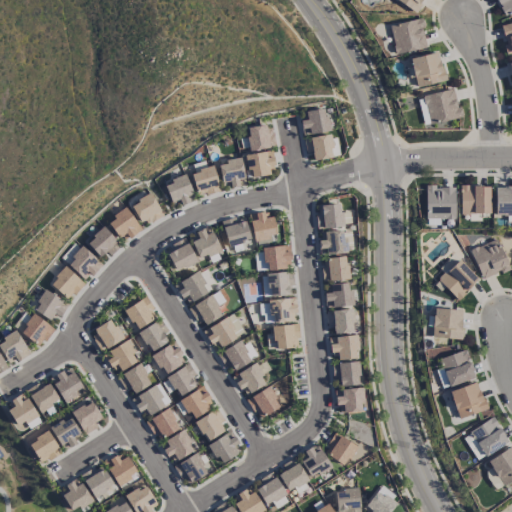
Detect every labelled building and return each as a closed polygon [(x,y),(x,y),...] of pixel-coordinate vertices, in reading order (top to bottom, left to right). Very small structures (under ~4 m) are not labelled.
[(395,0),(416,11),(421,0),(395,0)] [(511,0),(495,0),(505,15),(511,10),(511,0)] [(388,25),(395,54),(427,47),(420,18),(388,25)] [(506,54),(511,52),(511,21),(499,25),(506,54)] [(416,87),(444,80),(437,51),(406,59),(411,78),(413,77),(416,87)] [(429,123),(460,116),(453,88),(422,95),(429,123)] [(427,124),(423,98),(418,99),(422,124),(427,124)] [(329,129),(324,107),(305,111),(306,119),(300,120),(303,135),(329,129)] [(249,149),(273,146),(269,123),(245,127),(249,149)] [(304,137),(305,152),(311,151),(312,159),(332,157),(330,134),(304,137)] [(245,154),(248,176),(274,172),(272,151),(245,154)] [(229,183),(230,187),(244,184),(240,158),(217,162),(221,184),(229,183)] [(191,171),(196,195),(209,192),(208,187),(216,185),(213,166),(191,171)] [(163,183),(171,204),(179,201),(181,204),(193,199),(183,175),(163,183)] [(454,185),(424,186),(425,218),(454,218),(454,185)] [(460,213),(489,213),(489,185),(459,185),(460,213)] [(494,214),(511,214),(511,185),(494,185),(494,214)] [(130,204),(141,225),(162,214),(150,192),(130,204)] [(320,214),(315,214),(316,228),(341,227),(340,203),(320,204),(320,214)] [(139,227),(125,207),(106,220),(120,241),(139,227)] [(253,243),(275,239),(270,210),(248,214),(253,243)] [(221,221),(226,245),(249,240),(244,216),(221,221)] [(199,259),(220,249),(208,225),(195,232),(197,237),(190,241),(199,259)] [(106,250),(110,254),(120,246),(104,226),(86,241),(98,256),(106,250)] [(318,232),(320,255),(346,252),(344,229),(318,232)] [(509,267),(496,238),(469,250),(481,279),(509,267)] [(174,271),(195,262),(185,239),(164,248),(174,271)] [(261,247),(263,268),(291,266),(289,244),(261,247)] [(84,280),(100,264),(82,246),(66,262),(84,280)] [(452,255),(439,268),(443,272),(437,278),(456,299),(476,280),(452,255)] [(321,266),(322,280),(347,279),(346,256),(326,257),(326,266),(321,266)] [(49,283),(67,299),(83,282),(64,266),(49,283)] [(263,272),(264,296),(291,295),(289,271),(263,272)] [(207,293),(198,272),(175,282),(184,303),(207,293)] [(330,292),(324,292),(324,306),(350,306),(350,283),(329,283),(330,292)] [(32,309),(51,320),(55,313),(60,316),(67,303),(44,289),(32,309)] [(221,313),(216,305),(224,301),(217,290),(188,308),(199,326),(221,313)] [(133,328),(156,318),(146,297),(124,307),(133,328)] [(262,324),(294,319),(291,297),(259,302),(262,324)] [(327,325),(332,325),(333,334),(354,331),(351,308),(325,311),(327,325)] [(462,309),(432,308),(431,337),(461,338),(462,309)] [(19,333),(40,346),(53,326),(31,313),(19,333)] [(213,349),(243,332),(232,313),(202,330),(213,349)] [(121,339),(112,319),(90,329),(99,350),(121,339)] [(162,333),(166,330),(159,319),(138,332),(149,351),(166,341),(162,333)] [(298,347),(297,324),(272,325),(273,348),(298,347)] [(0,338),(0,348),(7,364),(28,354),(17,331),(0,338)] [(356,358),(355,335),(329,336),(330,359),(356,358)] [(231,369),(256,357),(247,338),(217,353),(223,366),(228,364),(231,369)] [(136,360),(125,340),(102,353),(113,373),(136,360)] [(175,347),(171,349),(168,344),(150,355),(163,375),(184,361),(175,347)] [(448,386),(474,378),(465,349),(438,357),(448,386)] [(132,393),(150,383),(139,363),(121,373),(132,393)] [(232,375),(243,395),(265,383),(255,363),(232,375)] [(177,395),(198,384),(187,364),(166,375),(177,395)] [(49,379),(64,402),(84,389),(69,366),(49,379)] [(448,390),(457,418),(485,409),(476,381),(448,390)] [(58,401),(48,382),(41,386),(39,383),(26,389),(38,412),(58,401)] [(143,409),(147,415),(169,401),(157,382),(130,399),(138,412),(143,409)] [(278,405),(267,386),(246,398),(257,418),(278,405)] [(212,408),(202,387),(179,397),(189,418),(212,408)] [(335,389),(336,412),(363,411),(362,388),(335,389)] [(13,405),(6,409),(17,426),(36,414),(23,392),(10,400),(13,405)] [(102,421),(91,401),(71,411),(82,432),(102,421)] [(146,418),(155,439),(177,429),(168,408),(146,418)] [(205,441),(223,431),(219,423),(223,420),(216,408),(194,420),(205,441)] [(80,440),(69,417),(50,426),(62,450),(80,440)] [(193,451),(184,430),(160,441),(170,462),(193,451)] [(38,463),(59,453),(49,431),(28,440),(38,463)] [(241,451),(229,431),(207,444),(219,464),(241,451)] [(343,465),(355,445),(334,433),(323,452),(343,465)] [(303,450),(306,457),(300,460),(309,478),(329,467),(317,443),(303,450)] [(511,478),(511,445),(487,459),(501,485),(511,478)] [(103,462),(116,485),(135,474),(122,451),(103,462)] [(207,472),(195,452),(172,466),(180,478),(184,476),(188,483),(207,472)] [(307,480),(297,462),(286,468),(286,469),(277,474),(287,491),(307,480)] [(113,489),(103,467),(91,473),(89,470),(81,474),(92,499),(113,489)] [(265,505),(283,495),(272,475),(253,486),(265,505)] [(124,495),(133,511),(146,511),(157,506),(145,484),(124,495)] [(237,493),(240,499),(233,503),(238,511),(259,511),(263,510),(249,486),(237,493)] [(364,504),(370,510),(368,511),(388,511),(398,502),(381,486),(364,504)] [(334,489),(335,511),(358,511),(357,488),(334,489)] [(129,511),(123,500),(103,511),(129,511)] [(207,511),(233,511),(226,500),(208,511),(207,511)]
